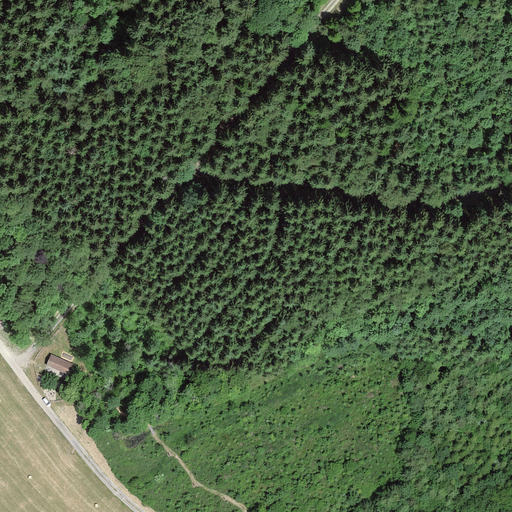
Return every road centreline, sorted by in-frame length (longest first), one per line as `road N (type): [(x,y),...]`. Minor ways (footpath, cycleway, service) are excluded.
road 1 (track): [(14,364),(334,0)]
road 2 (track): [(511,173),(496,184),(419,198),(186,171)]
road 3 (track): [(140,511),(89,462),(0,339)]
